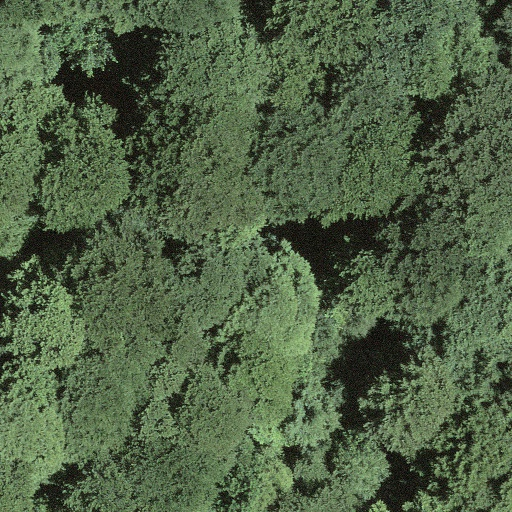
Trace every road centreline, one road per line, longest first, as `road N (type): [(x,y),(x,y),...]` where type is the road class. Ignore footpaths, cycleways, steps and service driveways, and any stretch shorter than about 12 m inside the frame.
road 1 (track): [(278,0),(241,234),(182,439),(127,511)]
road 2 (track): [(408,511),(363,0)]
